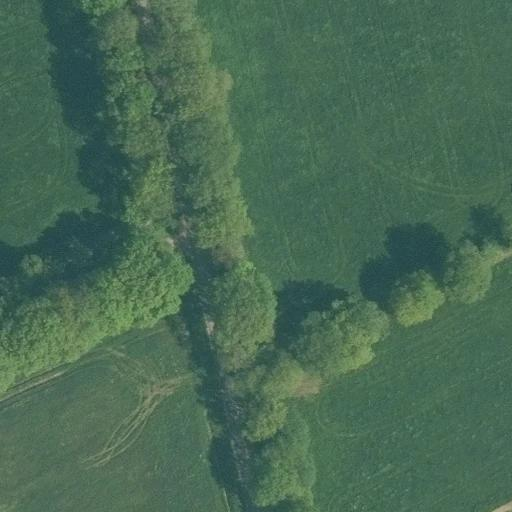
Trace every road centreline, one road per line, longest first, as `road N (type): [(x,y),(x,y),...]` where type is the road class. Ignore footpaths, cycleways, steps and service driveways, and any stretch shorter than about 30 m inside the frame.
road 1 (unclassified): [(259,511),(147,0)]
road 2 (track): [(198,227),(0,322)]
